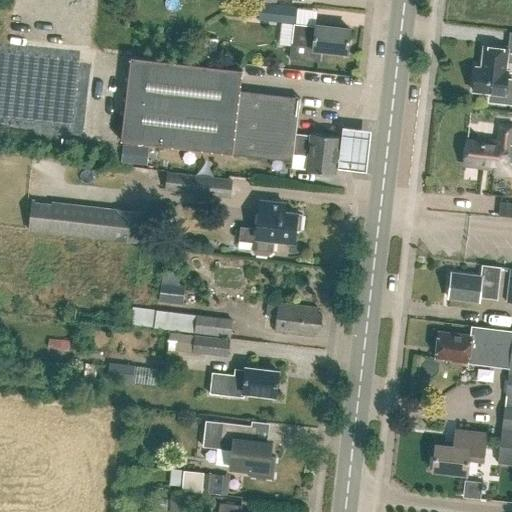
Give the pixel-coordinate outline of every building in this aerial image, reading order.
[(261,3),(259,20),(294,24),(296,7),(261,3)] [(294,24),(290,61),(320,64),(321,52),(347,55),(350,31),(350,30),(316,26),(316,27),(294,24)] [(216,60),(219,40),(201,38),(199,58),(216,60)] [(511,62),(511,49),(483,47),(481,68),(475,67),(472,92),(488,94),(488,99),(491,102),(509,104),(511,101),(511,79),(506,79),(507,71),(504,71),(505,62),(511,62)] [(310,136),(295,134),(300,99),(239,92),(242,71),(131,58),(121,141),(292,161),(293,155),(308,156),(306,171),(335,175),(340,137),(310,134),(310,136)] [(374,127),(344,124),(339,166),(369,169),(374,127)] [(511,126),(500,125),(497,142),(485,141),(484,143),(467,141),(464,163),(479,165),(479,168),(494,170),(493,174),(511,176),(511,165),(511,126)] [(148,147),(122,145),(121,162),(146,165),(148,147)] [(230,199),(232,180),(167,172),(165,190),(230,199)] [(52,204),(35,202),(35,200),(32,200),(29,231),(141,243),(144,212),(52,202),(52,204)] [(294,242),(297,214),(283,212),(284,204),(264,201),(259,204),(256,229),(240,227),(239,241),(253,243),(252,250),(256,254),(267,256),(272,252),(273,240),(294,242)] [(511,218),(511,203),(500,203),(499,217),(511,218)] [(498,280),(500,267),(481,265),(480,277),(451,273),(447,298),(479,302),(479,298),(496,300),(499,280),(498,280)] [(183,305),(185,286),(179,285),(180,274),(163,272),(159,302),(183,305)] [(320,332),(321,315),(317,314),(317,308),(278,304),(275,332),(314,336),(315,331),(320,332)] [(230,338),(232,319),(195,315),(133,308),(130,325),(193,334),(230,338)] [(496,356),(497,347),(497,345),(499,330),(504,331),(504,330),(470,326),(469,336),(438,332),(435,358),(453,360),(452,362),(468,364),(469,359),(485,361),(485,355),(496,356)] [(497,345),(497,347),(511,348),(498,463),(511,465),(511,331),(504,331),(499,330),(497,345)] [(228,358),(230,340),(170,333),(167,349),(191,352),(228,358)] [(244,369),(244,370),(234,369),(233,376),(211,374),(209,396),(244,399),(245,393),(277,396),(279,372),(244,369)] [(273,478),(275,458),(270,457),(271,443),(257,441),(258,427),(207,421),(204,448),(231,451),(229,468),(252,471),(251,476),(273,478)] [(483,461),(486,433),(455,430),(453,446),(435,444),(432,471),(467,475),(468,459),(483,461)] [(227,496),(229,476),(184,471),(182,491),(227,496)] [(171,511),(187,511),(189,493),(173,492),(171,511)] [(209,508),(210,494),(191,493),(190,507),(209,508)]
